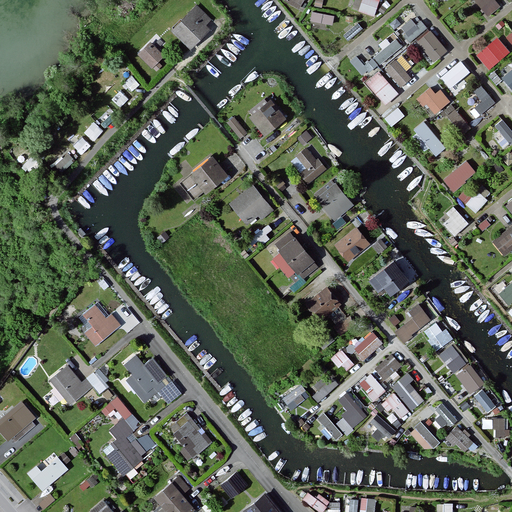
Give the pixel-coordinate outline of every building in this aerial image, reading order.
[(283,0),(284,0),(298,9),(302,0),(283,0)] [(354,0),(352,9),(374,16),(379,0),(354,0)] [(494,0),(474,0),(475,0),(488,16),(500,7),(494,0)] [(382,5),(378,9),(383,12),(387,8),(390,4),(387,1),(382,5)] [(197,5),(173,29),(190,46),(208,28),(204,24),(210,18),(197,5)] [(312,12),(311,21),(332,25),(334,16),(312,12)] [(411,19),(401,27),(407,33),(403,36),(409,42),(427,28),(421,21),(416,25),(411,19)] [(503,20),(496,26),(499,30),(506,24),(503,20)] [(358,22),(343,35),(348,40),(363,28),(358,22)] [(430,30),(416,41),(432,62),(446,51),(430,30)] [(382,51),(374,58),(379,65),(383,62),(384,63),(386,62),(386,61),(401,47),(400,46),(402,45),(392,34),(378,46),(382,51)] [(498,38),(477,55),(489,69),(510,52),(498,38)] [(151,41),(139,53),(151,66),(159,59),(163,54),(151,41)] [(355,57),(349,62),(361,76),(367,71),(369,74),(378,66),(372,58),(363,66),(355,57)] [(511,87),(511,60),(502,69),(506,73),(502,76),(511,87)] [(162,65),(158,61),(153,66),(156,70),(162,65)] [(395,61),(385,70),(400,87),(410,78),(395,61)] [(461,63),(442,78),(450,88),(469,72),(461,63)] [(488,74),(496,84),(502,79),(494,69),(488,74)] [(379,71),(366,82),(385,105),(398,93),(379,71)] [(481,86),(474,91),(483,102),(470,112),(476,119),(495,103),(481,86)] [(431,88),(416,99),(423,107),(427,104),(434,113),(450,102),(441,90),(435,94),(431,88)] [(120,91),(112,99),(120,106),(128,98),(120,91)] [(89,93),(79,104),(83,108),(94,98),(89,93)] [(271,98),(249,115),(264,133),(286,116),(271,98)] [(452,104),(440,113),(444,118),(446,116),(462,135),(470,128),(452,104)] [(398,108),(385,119),(391,126),(404,116),(398,108)] [(234,118),(228,123),(240,138),(246,132),(234,118)] [(511,130),(503,119),(495,125),(505,137),(508,140),(511,144),(511,142),(511,130)] [(424,122),(414,129),(418,134),(413,138),(425,152),(429,148),(436,156),(445,148),(424,122)] [(89,127),(79,138),(89,147),(99,136),(89,127)] [(306,130),(297,137),(303,144),(311,136),(306,130)] [(30,140),(34,146),(36,144),(39,148),(49,141),(42,131),(30,140)] [(307,147),(297,154),(307,167),(301,172),(308,182),(326,168),(319,158),(316,159),(307,147)] [(27,148),(15,159),(19,164),(21,162),(25,166),(35,158),(27,148)] [(511,153),(510,151),(502,157),(509,164),(511,161),(511,153)] [(68,152),(55,164),(61,172),(75,159),(68,152)] [(212,155),(180,182),(194,199),(205,190),(206,191),(227,174),(212,155)] [(466,161),(443,181),(453,192),(476,172),(466,161)] [(498,162),(494,165),(499,172),(503,169),(498,162)] [(280,178),(275,182),(279,187),(284,183),(280,178)] [(335,182),(317,196),(335,218),(353,203),(335,182)] [(253,184),(230,203),(246,223),(258,214),(262,218),(273,209),(253,184)] [(458,197),(475,213),(487,200),(484,198),(489,192),(482,186),(471,198),(463,191),(458,197)] [(453,207),(446,213),(451,218),(444,224),(455,236),(469,224),(453,207)] [(342,216),(334,223),(337,227),(345,221),(342,216)] [(486,219),(478,225),(483,231),(491,224),(486,219)] [(262,237),(273,227),(268,222),(249,239),(253,242),(260,236),(262,237)] [(357,226),(335,243),(348,260),(370,242),(357,226)] [(511,227),(493,243),(505,256),(511,250),(511,227)] [(165,231),(158,237),(162,242),(169,236),(165,231)] [(282,251),(274,258),(288,275),(297,268),(304,276),(317,265),(313,260),(315,258),(295,234),(279,247),(282,251)] [(453,236),(449,240),(453,246),(458,242),(453,236)] [(380,240),(373,246),(380,253),(387,247),(380,240)] [(370,279),(369,280),(378,292),(384,287),(385,287),(391,294),(399,287),(409,279),(408,277),(394,260),(385,267),(384,268),(375,275),(374,276),(370,279)] [(345,299),(331,283),(309,302),(323,318),(328,314),(345,299)] [(511,283),(499,294),(508,304),(511,300),(511,283)] [(354,310),(345,299),(328,314),(336,323),(337,324),(354,310)] [(96,302),(82,313),(92,325),(85,331),(95,344),(122,324),(111,311),(106,315),(96,302)] [(413,316),(395,330),(404,342),(413,335),(411,334),(431,319),(418,302),(408,310),(413,316)] [(336,323),(333,326),(341,335),(361,318),(354,310),(337,324),(336,323)] [(394,313),(389,317),(396,326),(401,322),(394,313)] [(436,322),(424,330),(430,337),(428,339),(436,350),(452,338),(445,329),(442,331),(436,322)] [(384,341),(373,330),(358,346),(363,351),(359,355),(363,359),(375,347),(379,351),(384,346),(381,343),(384,341)] [(453,343),(439,353),(447,364),(453,359),(460,367),(467,362),(453,343)] [(342,349),(332,357),(339,365),(341,363),(347,369),(354,363),(342,349)] [(391,353),(375,368),(387,381),(391,377),(389,375),(402,364),(391,353)] [(427,353),(420,358),(422,361),(429,356),(427,353)] [(144,365),(136,355),(125,364),(133,374),(127,378),(145,400),(157,390),(158,391),(168,403),(182,392),(172,380),(153,357),(144,365)] [(322,363),(316,369),(322,374),(328,369),(322,363)] [(471,364),(457,374),(470,392),(484,382),(471,364)] [(68,365),(52,378),(71,400),(91,384),(98,392),(106,386),(93,370),(81,380),(68,365)] [(408,372),(392,385),(412,409),(423,399),(409,382),(413,378),(408,372)] [(371,373),(360,383),(374,399),(385,390),(371,373)] [(319,390),(313,395),(318,401),(338,383),(333,377),(327,382),(323,377),(314,384),(319,390)] [(302,384),(283,398),(287,403),(293,399),(297,404),(307,397),(303,391),(305,390),(306,389),(302,384)] [(483,388),(475,394),(488,411),(496,405),(483,388)] [(108,389),(103,393),(107,399),(113,395),(108,389)] [(347,392),(341,397),(354,413),(349,418),(355,425),(367,414),(347,392)] [(394,393),(382,403),(388,410),(393,406),(401,416),(408,410),(394,393)] [(118,396),(102,410),(106,415),(115,407),(124,417),(125,418),(132,413),(118,396)] [(35,416),(21,400),(0,417),(0,429),(8,439),(11,436),(32,419),(35,416)] [(442,403),(436,408),(441,414),(436,419),(442,425),(447,421),(451,425),(457,420),(442,403)] [(187,412),(168,427),(182,444),(179,447),(189,460),(212,441),(187,412)] [(324,412),(318,417),(336,438),(342,433),(324,412)] [(379,427),(373,434),(378,439),(384,432),(389,436),(395,429),(377,414),(371,420),(379,427)] [(124,417),(109,429),(117,438),(103,449),(123,473),(157,445),(146,431),(140,437),(125,418),(124,417)] [(505,417),(493,417),(493,428),(495,428),(495,437),(505,437),(505,434),(509,434),(510,429),(505,429),(505,417)] [(32,419),(11,436),(15,441),(35,424),(32,419)] [(421,420),(415,426),(416,427),(411,432),(424,447),(434,447),(440,441),(421,420)] [(457,426),(446,437),(453,445),(457,442),(464,450),(468,446),(471,449),(474,449),(478,446),(457,426)] [(76,433),(70,437),(79,449),(85,444),(76,433)] [(73,447),(69,451),(74,457),(78,453),(73,447)] [(64,452),(59,456),(65,463),(70,459),(64,452)] [(37,463),(27,472),(42,489),(67,468),(55,453),(40,466),(37,463)] [(133,479),(140,474),(134,465),(127,470),(133,479)] [(221,485),(232,498),(248,484),(237,472),(221,485)] [(190,486),(180,474),(154,496),(162,504),(155,510),(156,511),(185,511),(192,506),(181,494),(190,486)] [(282,511),(266,491),(244,509),(245,511),(282,511)] [(308,491),(303,498),(321,511),(330,501),(319,493),(316,497),(308,491)] [(50,494),(40,503),(44,509),(55,499),(50,494)] [(125,511),(122,508),(117,511),(103,496),(84,511),(125,511)] [(374,511),(376,498),(362,497),(360,511),(374,511)] [(357,511),(358,499),(351,498),(350,505),(346,504),(345,511),(357,511)] [(330,509),(328,509),(328,511),(340,511),(340,509),(340,502),(330,502),(330,509)] [(452,511),(452,503),(444,503),(443,511),(452,511)]
